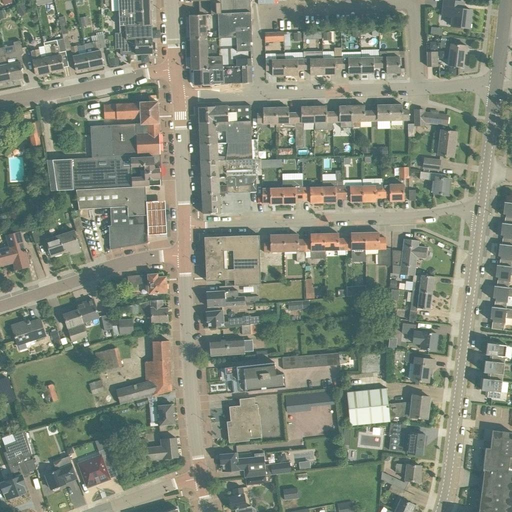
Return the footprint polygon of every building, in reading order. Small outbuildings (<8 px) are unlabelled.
[(118,0),(119,12),(128,11),(150,10),(149,0),(118,0)] [(189,0),(189,2),(200,1),(200,15),(218,14),(221,14),(233,13),(251,12),(250,0),(189,0)] [(471,10),(464,10),(457,9),(458,2),(443,0),(441,17),(451,18),(450,26),(469,28),(471,10)] [(16,8),(21,17),(29,12),(24,4),(16,8)] [(151,32),(151,25),(150,10),(128,11),(119,12),(120,33),(115,33),(132,33),(146,32),(151,32)] [(236,32),(252,31),(251,12),(233,13),(200,15),(189,15),(190,39),(219,38),(236,37),(236,32)] [(89,25),(87,17),(80,18),(82,27),(89,25)] [(443,29),(432,27),(431,34),(442,36),(443,29)] [(250,42),(252,42),(252,31),(236,32),(236,37),(219,38),(190,39),(191,57),(196,57),(199,54),(212,54),(213,53),(251,51),(250,42)] [(104,65),(100,48),(105,47),(102,32),(96,33),(97,36),(92,37),(93,42),(85,44),(87,53),(90,68),(104,65)] [(152,53),(151,38),(151,32),(146,32),(132,33),(115,33),(116,49),(120,49),(121,55),(152,53)] [(265,32),(265,42),(284,42),(284,32),(265,32)] [(323,32),(323,41),(331,41),(331,32),(323,32)] [(302,41),(302,33),(293,33),(294,41),(302,41)] [(70,45),(68,34),(62,34),(63,39),(66,51),(71,50),(76,71),(90,68),(87,53),(79,55),(77,46),(71,47),(71,45),(70,45)] [(442,36),(441,40),(440,48),(449,49),(448,56),(449,56),(448,66),(462,68),(463,68),(463,67),(462,67),(464,53),(466,54),(467,46),(451,44),(451,43),(448,42),(448,41),(448,40),(449,37),(443,36),(442,36)] [(60,52),(66,51),(63,39),(57,40),(58,45),(50,47),(49,46),(45,47),(47,57),(50,72),(64,70),(60,52)] [(24,70),(21,54),(23,54),(21,41),(14,42),(15,50),(5,52),(11,81),(23,78),(22,70),(24,70)] [(5,52),(4,47),(0,47),(0,82),(11,81),(5,52)] [(342,69),(342,53),(341,53),(341,48),(334,48),(335,58),(322,59),(323,75),(336,74),(336,69),(342,69)] [(50,72),(47,57),(46,58),(45,56),(41,57),(40,49),(31,51),(36,75),(50,72)] [(223,67),(251,66),(251,51),(213,53),(212,54),(199,54),(196,57),(191,57),(191,70),(194,70),(223,68),(223,67)] [(399,58),(404,58),(404,51),(379,52),(380,68),(386,68),(386,73),(400,73),(399,58)] [(310,69),(310,75),(323,75),(322,59),(311,59),(311,52),(303,52),(304,59),(303,59),(304,70),(310,69)] [(348,74),(361,74),(360,52),(342,53),(342,69),(348,68),(348,74)] [(374,68),(380,68),(379,52),(360,52),(361,74),(374,74),(374,68)] [(434,66),(438,66),(438,52),(427,53),(427,67),(434,66)] [(272,76),(285,76),(284,54),(276,54),(276,60),(266,61),(266,71),(272,70),(272,76)] [(304,70),(303,59),(285,59),(285,54),(284,54),(285,76),(298,75),(298,70),(304,70)] [(252,83),(252,73),(251,66),(223,67),(223,68),(194,70),(194,85),(252,83)] [(226,106),(199,107),(199,123),(251,121),(250,105),(226,106)] [(378,121),(390,121),(390,105),(377,105),(377,111),(371,111),(371,121),(371,124),(371,127),(378,127),(378,121)] [(390,121),(409,120),(409,110),(403,110),(402,105),(390,105),(390,121)] [(346,123),(352,123),(352,106),(339,106),(339,112),(333,112),(334,127),(340,127),(340,123),(346,122),(346,123)] [(371,111),(365,112),(364,106),(352,106),(352,123),(352,128),(354,128),(354,130),(359,130),(359,127),(361,127),(361,121),(371,121),(371,111)] [(303,123),(314,123),(314,107),(301,107),(301,113),(295,113),(295,128),(295,133),(296,147),(304,147),(303,123)] [(333,112),(327,112),(326,107),(314,107),(314,123),(333,123),(333,127),(334,127),(333,112)] [(257,125),(276,124),(276,108),(263,108),(263,114),(257,114),(257,125)] [(295,128),(295,113),(289,113),(289,108),(276,108),(276,124),(276,129),(295,128)] [(445,131),(445,128),(445,125),(447,125),(448,116),(438,115),(438,112),(430,111),(430,114),(424,113),(424,110),(415,110),(415,124),(415,126),(425,126),(426,123),(442,125),(442,130),(440,130),(439,140),(436,140),(435,154),(437,154),(437,156),(454,157),(455,147),(454,146),(454,142),(455,141),(456,132),(445,131)] [(44,136),(42,129),(40,121),(35,122),(35,123),(28,124),(32,146),(41,145),(39,137),(44,136)] [(217,143),(257,142),(257,140),(252,140),(251,121),(199,123),(200,144),(217,143)] [(160,154),(159,123),(141,124),(110,125),(90,126),(92,158),(112,157),(112,156),(159,154),(160,154)] [(416,136),(415,126),(415,124),(408,124),(408,136),(416,136)] [(201,161),(258,159),(257,142),(217,143),(200,144),(201,161)] [(363,145),(363,153),(371,153),(371,144),(363,145)] [(112,157),(92,158),(47,160),(51,191),(76,190),(145,186),(161,186),(159,154),(112,156),(112,157)] [(424,172),(429,173),(429,170),(439,171),(441,160),(424,158),(423,169),(424,169),(424,172)] [(201,161),(202,178),(244,176),(256,175),(262,175),(261,168),(261,160),(261,159),(258,159),(201,161)] [(399,168),(400,178),(409,178),(409,167),(399,168)] [(336,203),(336,199),(343,199),(343,186),(343,182),(342,182),(342,171),(335,171),(336,180),(322,181),(323,187),(322,187),(323,203),(336,203)] [(445,175),(429,173),(424,172),(420,172),(419,179),(435,181),(433,193),(448,195),(450,180),(445,179),(445,175)] [(202,178),(202,194),(233,193),(250,192),(257,192),(256,175),(244,176),(202,178)] [(296,200),(303,200),(302,181),(283,182),(283,188),(283,204),(296,204),(296,200)] [(323,203),(322,187),(303,187),(303,181),(302,181),(303,200),(310,200),(310,203),(323,203)] [(404,201),(404,191),(404,184),(389,184),(389,185),(383,185),(384,198),(390,198),(390,201),(404,201)] [(376,198),(384,198),(383,185),(363,186),(363,202),(376,202),(376,198)] [(146,205),(145,186),(76,190),(79,209),(111,207),(112,226),(108,226),(110,250),(111,250),(148,243),(148,238),(146,205)] [(363,202),(363,186),(343,186),(343,199),(350,199),(350,202),(363,202)] [(270,204),(283,204),(283,188),(262,188),(262,204),(270,204)] [(250,212),(250,202),(250,192),(233,193),(202,194),(203,214),(250,212)] [(511,203),(504,202),(504,203),(503,214),(505,215),(504,223),(511,224),(511,203)] [(166,204),(146,205),(148,238),(167,238),(166,204)] [(73,219),(77,231),(83,229),(79,211),(74,211),(75,218),(73,219)] [(511,224),(504,223),(502,223),(500,235),(503,236),(502,244),(511,245),(511,224)] [(32,232),(36,244),(44,241),(40,229),(32,232)] [(81,251),(78,241),(74,230),(59,235),(65,251),(69,250),(71,254),(81,251)] [(27,252),(27,250),(26,250),(21,231),(6,235),(9,246),(0,248),(0,265),(13,262),(15,269),(29,266),(25,252),(27,252)] [(345,251),(366,250),(365,233),(351,233),(351,239),(345,239),(345,250),(345,251)] [(386,248),(386,238),(379,238),(379,233),(365,233),(366,250),(366,254),(378,254),(378,265),(380,265),(380,270),(389,270),(389,265),(390,265),(390,248),(386,248)] [(305,252),(325,251),(324,234),(310,234),(310,240),(304,240),(305,262),(305,252)] [(345,250),(345,239),(339,239),(339,234),(324,234),(325,251),(327,251),(338,251),(345,250)] [(51,256),(65,251),(59,235),(45,239),(51,256)] [(261,284),(259,246),(259,235),(240,236),(204,237),(206,281),(225,280),(225,286),(248,285),(259,284),(261,284)] [(264,253),(284,252),(284,235),(270,235),(270,241),(264,241),(264,253)] [(304,240),(298,240),(298,235),(284,235),(284,252),(296,252),(297,262),(305,262),(304,240)] [(425,259),(427,247),(418,246),(419,241),(404,239),(402,251),(393,250),(393,265),(401,266),(400,274),(414,276),(415,276),(417,258),(425,259)] [(511,245),(502,244),(499,244),(498,256),(500,256),(499,265),(511,267),(511,259),(511,245)] [(511,266),(511,267),(499,265),(497,265),(495,277),(498,277),(497,286),(508,288),(510,276),(511,275),(511,266)] [(149,294),(157,293),(167,292),(166,277),(157,278),(157,274),(128,276),(129,288),(138,287),(138,284),(148,284),(149,294)] [(413,291),(432,293),(432,286),(433,286),(434,277),(421,275),(421,276),(415,276),(414,276),(412,291),(413,291)] [(346,296),(356,296),(356,286),(346,287),(346,296)] [(511,288),(508,288),(497,286),(494,286),(493,298),(495,298),(494,307),(506,309),(507,297),(511,297),(511,288)] [(305,287),(306,299),(314,299),(314,287),(312,287),(305,287)] [(238,297),(238,291),(225,291),(207,292),(208,307),(218,307),(226,306),(245,305),(245,304),(259,304),(259,296),(238,297)] [(413,291),(411,308),(430,310),(431,301),(432,293),(413,291)] [(99,318),(96,309),(93,299),(77,305),(78,310),(83,323),(99,318)] [(152,322),(158,322),(168,321),(167,308),(163,309),(162,300),(150,300),(150,301),(139,304),(139,315),(151,314),(152,322)] [(289,310),(303,309),(302,301),(288,302),(289,310)] [(511,309),(506,309),(494,307),(492,307),(490,319),(492,319),(491,329),(503,330),(505,317),(511,318),(511,309)] [(83,323),(78,310),(63,315),(72,341),(87,336),(83,323)] [(242,325),(250,325),(250,318),(250,315),(242,316),(242,317),(228,319),(229,322),(224,322),(223,311),(206,312),(206,315),(205,316),(206,318),(206,319),(207,321),(208,321),(209,329),(242,325)] [(417,312),(410,311),(409,320),(416,321),(417,312)] [(114,335),(112,326),(109,314),(102,316),(105,331),(107,341),(115,339),(114,335)] [(114,335),(133,334),(132,319),(119,320),(120,324),(112,326),(114,335)] [(46,337),(43,329),(40,320),(30,323),(29,320),(12,326),(18,346),(20,350),(28,348),(30,343),(34,342),(34,340),(46,337)] [(437,334),(416,331),(416,325),(403,323),(402,333),(414,335),(412,344),(420,345),(420,349),(423,349),(422,351),(426,351),(426,349),(435,350),(437,334)] [(250,325),(242,325),(243,335),(251,334),(250,325)] [(53,338),(59,336),(57,330),(51,333),(53,338)] [(62,344),(59,336),(53,338),(56,346),(62,344)] [(210,341),(211,356),(244,354),(244,351),(253,351),(252,340),(243,341),(243,339),(210,341)] [(157,395),(171,391),(169,341),(153,342),(154,361),(145,361),(146,381),(116,390),(120,404),(131,402),(136,401),(148,397),(157,395)] [(66,352),(73,349),(71,343),(64,345),(66,352)] [(504,363),(507,346),(487,343),(486,355),(492,356),(492,362),(504,363)] [(95,354),(100,372),(123,366),(118,347),(104,351),(95,354)] [(415,358),(415,354),(403,352),(402,359),(406,360),(405,362),(413,363),(411,381),(428,383),(430,368),(433,368),(434,360),(418,358),(415,358)] [(283,369),(340,365),(339,353),(282,357),(283,369)] [(504,363),(492,362),(485,361),(483,373),(490,373),(490,379),(502,381),(504,363)] [(232,380),(234,393),(286,387),(284,374),(276,375),(274,362),(225,368),(226,381),(232,380)] [(17,403),(9,377),(0,380),(0,400),(2,407),(17,403)] [(502,381),(490,379),(483,379),(481,390),(488,391),(487,398),(500,399),(502,381)] [(102,380),(89,384),(93,395),(105,391),(102,380)] [(58,401),(53,384),(42,387),(44,394),(47,404),(58,401)] [(430,397),(412,395),(411,402),(388,404),(387,388),(347,392),(350,426),(367,424),(385,423),(385,422),(390,422),(389,417),(409,415),(409,417),(427,419),(425,418),(427,405),(429,405),(430,397)] [(311,410),(311,407),(309,393),(285,395),(287,413),(311,410)] [(156,406),(158,406),(157,395),(148,397),(150,404),(149,404),(149,407),(156,407),(156,406)] [(150,404),(148,397),(136,401),(137,407),(138,407),(149,404),(150,404)] [(233,440),(261,437),(261,434),(262,434),(260,415),(258,415),(257,404),(255,404),(254,398),(240,399),(240,406),(229,407),(231,426),(227,426),(228,434),(232,434),(233,440)] [(173,405),(158,406),(159,422),(152,422),(150,422),(151,426),(174,424),(173,405)] [(425,435),(415,433),(405,432),(406,425),(391,423),(389,436),(398,438),(396,450),(396,451),(407,453),(423,455),(422,455),(422,454),(424,455),(425,448),(423,448),(425,435)] [(32,455),(27,439),(25,430),(14,434),(17,441),(5,446),(7,451),(4,453),(9,465),(9,464),(10,467),(9,468),(14,478),(7,481),(6,480),(0,482),(7,500),(26,493),(25,490),(28,489),(20,468),(27,466),(29,472),(36,469),(32,459),(31,460),(29,456),(32,455)] [(511,432),(492,430),(490,444),(497,445),(497,449),(486,448),(483,470),(484,470),(479,511),(481,511),(511,511),(511,507),(511,432)] [(137,440),(139,452),(140,461),(178,458),(176,438),(160,439),(161,446),(147,447),(146,439),(137,440)] [(110,479),(107,471),(114,468),(115,468),(107,448),(99,451),(100,456),(78,464),(87,488),(110,479)] [(246,478),(266,476),(266,475),(291,473),(291,471),(295,471),(294,463),(290,464),(290,462),(265,464),(264,456),(237,459),(237,453),(220,455),(220,457),(220,458),(220,461),(221,462),(221,464),(223,464),(224,471),(231,471),(231,472),(236,472),(236,471),(244,470),(245,478),(246,478)] [(65,484),(64,481),(77,476),(69,456),(53,462),(56,471),(46,475),(47,480),(51,489),(53,489),(54,491),(59,489),(59,486),(65,484)] [(419,482),(421,466),(406,464),(406,465),(396,464),(396,472),(405,473),(404,481),(405,481),(404,482),(407,484),(409,481),(419,482)] [(392,484),(395,478),(382,472),(381,480),(392,484)] [(266,476),(246,478),(247,486),(267,484),(266,476)] [(400,499),(404,490),(392,484),(389,490),(399,495),(394,504),(397,505),(394,511),(411,511),(414,505),(400,499)] [(231,510),(247,507),(243,487),(233,490),(234,496),(228,497),(231,510)] [(285,500),(298,499),(298,497),(301,497),(301,491),(297,492),(297,488),(283,489),(285,500)] [(288,511),(309,511),(308,509),(321,507),(320,500),(300,504),(301,509),(289,511),(288,511)] [(353,506),(352,501),(338,504),(339,511),(353,511),(354,511),(353,506)]
